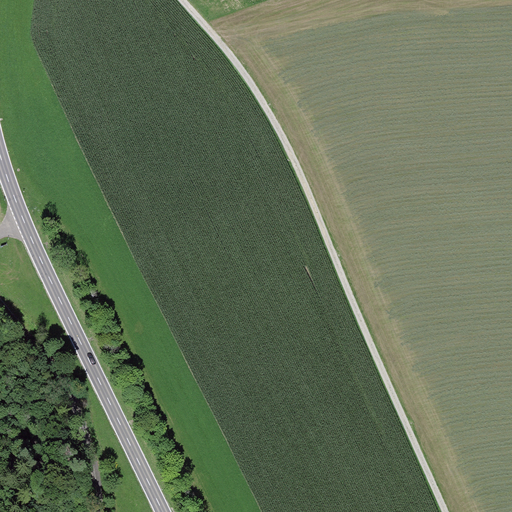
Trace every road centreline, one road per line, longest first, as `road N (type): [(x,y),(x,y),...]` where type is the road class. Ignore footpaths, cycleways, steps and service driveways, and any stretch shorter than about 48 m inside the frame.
road 1 (track): [(448,511),(294,146),(245,69),(183,0)]
road 2 (secondary): [(163,511),(0,153)]
road 3 (track): [(99,511),(101,482),(67,382),(0,297)]
